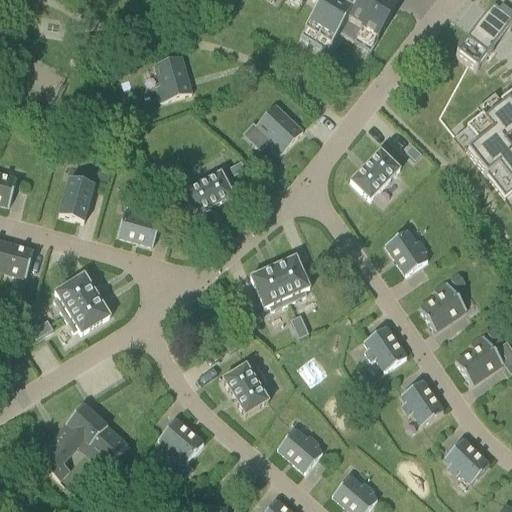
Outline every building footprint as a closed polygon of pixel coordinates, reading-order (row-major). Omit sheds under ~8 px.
[(301,0),(305,3),(307,1),(320,9),(305,33),(332,50),(340,38),(370,57),(399,10),(383,0),(301,0)] [(455,60),(475,76),(481,69),(486,63),(492,54),(509,33),(511,29),(511,0),(501,0),(489,17),(472,38),(455,60)] [(152,68),(158,90),(154,91),(159,109),(193,99),(181,60),(152,68)] [(466,132),(478,147),(466,156),(503,203),(511,195),(511,156),(511,157),(503,148),(511,140),(511,95),(499,105),(502,109),(484,123),(481,120),(466,132)] [(277,112),(261,135),(274,147),(270,150),(283,162),(305,138),(277,112)] [(411,150),(405,156),(414,165),(420,159),(411,150)] [(396,177),(399,174),(379,155),(349,186),(369,205),(373,202),(396,177)] [(244,174),(240,166),(230,172),(234,180),(244,174)] [(110,178),(97,175),(95,183),(107,187),(110,178)] [(220,177),(216,179),(182,197),(195,222),(233,202),(220,177)] [(0,178),(0,208),(8,211),(16,183),(0,178)] [(93,190),(68,183),(58,221),(83,228),(93,190)] [(151,224),(152,219),(140,216),(138,220),(123,216),(116,241),(152,251),(159,226),(151,224)] [(414,247),(406,235),(384,249),(405,280),(427,265),(422,259),(426,256),(418,245),(414,247)] [(8,248),(0,275),(0,276),(25,283),(32,255),(8,248)] [(271,271),(288,307),(305,300),(303,295),(309,293),(295,261),(271,271)] [(268,311),(270,315),(288,307),(271,271),(249,281),(263,313),(268,311)] [(57,302),(53,304),(63,321),(97,300),(83,278),(54,297),(57,302)] [(451,283),(457,292),(465,288),(458,278),(451,283)] [(436,300),(418,313),(434,336),(466,315),(466,314),(446,286),(432,295),(436,300)] [(97,300),(63,321),(73,337),(77,334),(80,339),(110,321),(97,300)] [(299,320),(290,324),(294,333),(303,329),(299,320)] [(47,325),(38,330),(44,339),(52,334),(47,325)] [(294,333),(298,342),(307,338),(303,329),(294,333)] [(38,330),(30,335),(36,344),(44,339),(38,330)] [(384,377),(405,362),(384,331),(363,346),(368,353),(364,356),(363,354),(360,357),(368,369),(365,370),(375,384),(385,377),(384,377)] [(487,336),(494,346),(501,341),(494,331),(487,336)] [(502,368),(483,339),(469,349),(472,354),(454,366),(470,390),(502,368)] [(236,342),(225,349),(229,356),(240,350),(236,342)] [(245,369),(221,384),(244,420),(268,406),(265,401),(245,369)] [(421,431),(442,416),(421,385),(400,400),(405,407),(401,409),(400,408),(396,411),(405,422),(402,424),(411,438),(421,431)] [(59,485),(69,475),(60,467),(73,453),(74,453),(82,444),(89,451),(90,449),(111,468),(127,450),(83,409),(34,463),(59,485)] [(174,424),(157,444),(164,449),(161,453),(171,461),(174,458),(186,468),(203,448),(174,424)] [(293,434),(276,453),(305,478),(322,458),(315,452),(318,449),(308,440),(305,444),(293,434)] [(470,488),(488,470),(461,444),(443,463),(449,468),(446,472),(456,481),(459,477),(470,488)] [(348,481),(331,500),(344,511),(370,511),(376,505),(370,499),(373,496),(363,487),(360,491),(348,481)] [(82,486),(72,497),(81,505),(90,494),(82,486)]
